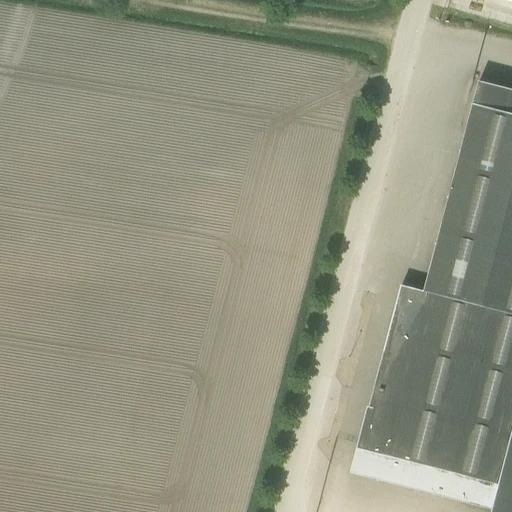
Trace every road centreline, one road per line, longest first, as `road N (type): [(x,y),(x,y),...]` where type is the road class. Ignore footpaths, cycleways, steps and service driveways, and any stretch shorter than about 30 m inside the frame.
road 1 (unclassified): [(282,511),(417,0)]
road 2 (track): [(406,44),(123,0)]
